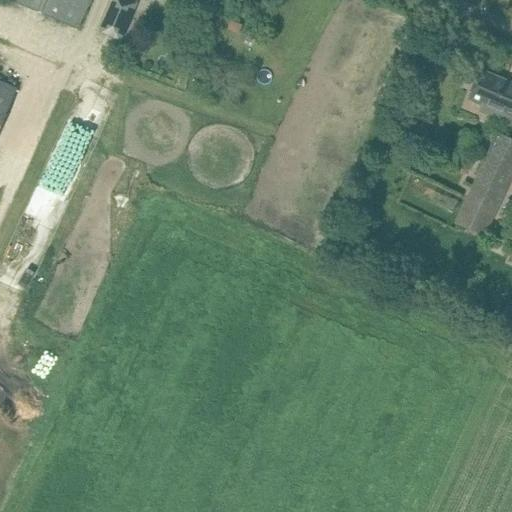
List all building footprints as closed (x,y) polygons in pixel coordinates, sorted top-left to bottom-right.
[(7,0),(78,30),(90,0),(7,0)] [(111,0),(98,31),(119,40),(134,3),(126,0),(111,0)] [(292,76),(299,54),(289,51),(282,73),(292,76)] [(511,125),(511,84),(480,71),(469,98),(481,103),(478,111),(511,125)] [(0,128),(17,88),(0,80),(0,128)] [(485,236),(511,177),(511,138),(497,132),(454,222),(485,236)] [(500,214),(511,219),(511,201),(507,199),(500,214)]
